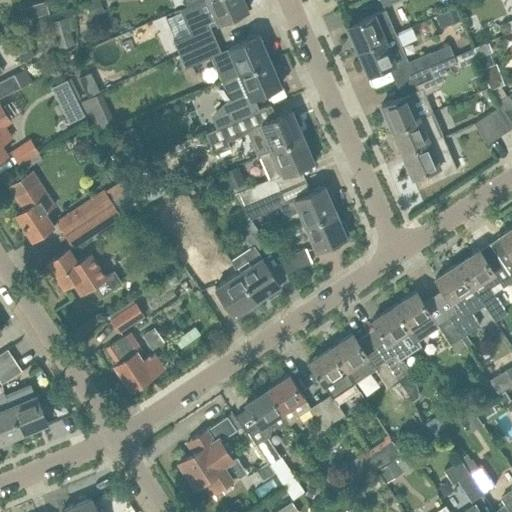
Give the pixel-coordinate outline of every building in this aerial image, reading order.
[(99,0),(91,0),(85,2),(91,15),(103,10),(99,0)] [(186,20),(191,33),(175,39),(180,53),(215,37),(210,25),(248,8),(244,0),(199,0),(189,4),(195,17),(186,20)] [(48,12),(45,1),(36,3),(40,15),(48,12)] [(439,12),(444,25),(460,19),(455,6),(439,12)] [(386,7),(375,13),(347,25),(357,49),(397,32),(386,7)] [(61,47),(73,44),(65,15),(53,19),(61,47)] [(390,63),(408,56),(402,43),(397,32),(357,49),(368,73),(374,70),(386,65),(390,63)] [(185,66),(209,57),(212,67),(219,64),(225,78),(270,59),(259,33),(221,50),(215,37),(180,53),(185,66)] [(487,41),(473,47),(477,56),(491,50),(487,41)] [(414,71),(455,54),(450,43),(426,53),(409,60),(414,71)] [(455,55),(455,54),(414,71),(421,87),(404,94),(381,104),(392,128),(432,111),(424,93),(424,92),(439,85),(443,76),(442,74),(447,71),(445,65),(457,60),(455,55)] [(270,59),(225,78),(236,103),(217,112),(222,125),(248,113),(243,100),(281,84),(270,59)] [(0,94),(21,84),(15,73),(0,80),(0,94)] [(69,78),(53,85),(70,121),(86,113),(77,96),(71,82),(69,78)] [(97,84),(85,90),(88,95),(99,90),(97,84)] [(498,100),(501,105),(508,117),(511,122),(511,100),(507,94),(498,100)] [(0,156),(2,156),(7,152),(1,143),(11,136),(5,126),(11,122),(0,104),(0,103),(0,156)] [(511,126),(511,122),(508,117),(501,105),(484,116),(498,136),(511,126)] [(228,141),(244,134),(247,142),(254,139),(260,153),(303,134),(292,109),(254,126),(248,113),(222,125),(207,132),(216,151),(230,144),(228,141)] [(442,136),(432,111),(392,128),(402,153),(442,136)] [(484,116),(475,122),(477,126),(488,143),(498,136),(484,116)] [(303,134),(260,153),(270,178),(240,190),(245,204),(281,189),(275,176),(314,160),(303,134)] [(127,151),(121,135),(103,142),(113,157),(127,151)] [(412,176),(428,169),(433,180),(456,170),(449,152),(442,136),(402,153),(412,176)] [(44,157),(32,137),(13,149),(21,163),(23,162),(26,167),(44,157)] [(159,177),(148,181),(140,163),(131,167),(145,200),(165,191),(159,177)] [(232,186),(245,181),(238,165),(225,171),(232,186)] [(26,174),(9,185),(24,208),(16,213),(32,238),(37,234),(49,227),(54,224),(46,212),(56,205),(47,191),(40,196),(26,174)] [(325,185),(321,186),(286,201),(281,189),(245,204),(242,206),(252,218),(281,206),(286,216),(300,211),(305,224),(336,210),(325,185)] [(57,220),(65,232),(113,201),(105,189),(57,220)] [(115,199),(122,211),(139,200),(132,189),(115,199)] [(113,201),(65,232),(75,246),(122,215),(113,201)] [(347,235),(336,210),(305,224),(315,249),(347,235)] [(256,251),(267,243),(252,220),(240,228),(256,251)] [(511,226),(499,235),(511,254),(511,258),(511,259),(511,260),(511,268),(508,271),(511,276),(511,226)] [(199,288),(212,279),(189,246),(177,255),(199,288)] [(64,250),(47,261),(63,286),(70,282),(72,281),(80,293),(90,286),(91,285),(99,298),(115,287),(107,275),(107,274),(104,269),(92,251),(78,261),(69,247),(64,250)] [(306,247),(280,258),(286,272),(312,261),(306,247)] [(479,248),(457,262),(460,267),(485,304),(495,320),(508,311),(490,285),(500,278),(505,286),(511,281),(511,276),(508,271),(502,262),(493,269),(490,265),(479,248)] [(269,267),(261,254),(238,270),(252,292),(257,299),(280,284),(269,267)] [(457,262),(435,277),(439,282),(457,310),(447,316),(462,337),(468,333),(473,330),(465,316),(485,304),(460,267),(457,262)] [(257,299),(252,292),(238,270),(215,285),(223,298),(234,314),(257,299)] [(416,290),(394,304),(397,309),(418,340),(440,326),(437,323),(416,290)] [(111,318),(120,329),(144,312),(135,301),(111,318)] [(394,304),(372,319),(375,323),(376,325),(383,335),(394,351),(398,358),(399,358),(420,344),(418,340),(397,309),(394,304)] [(447,316),(437,323),(440,326),(452,344),(462,337),(447,316)] [(141,358),(137,351),(141,349),(129,331),(107,345),(118,362),(115,364),(131,388),(135,386),(153,374),(164,367),(153,350),(141,358)] [(352,332),(330,346),(354,382),(376,368),(374,364),(356,338),(352,332)] [(468,333),(462,337),(467,346),(474,342),(468,333)] [(383,335),(373,341),(384,358),(399,379),(408,373),(409,372),(399,358),(398,358),(394,351),(383,335)] [(462,337),(452,344),(457,353),(467,346),(462,337)] [(330,346),(309,360),(312,365),(320,377),(324,383),(331,394),(333,397),(333,396),(354,382),(330,346)] [(0,367),(14,358),(7,348),(0,352),(0,367)] [(0,378),(2,382),(5,380),(21,369),(14,358),(0,367),(0,378)] [(384,358),(374,364),(376,368),(389,386),(398,380),(399,379),(384,358)] [(511,376),(506,367),(488,378),(498,392),(504,389),(511,383),(511,376)] [(289,374),(267,388),(270,393),(281,410),(288,421),(291,419),(292,422),(300,417),(299,415),(311,406),(303,396),(300,390),(289,374)] [(18,387),(24,399),(10,405),(17,424),(20,432),(47,421),(43,413),(30,382),(18,387)] [(267,388),(245,402),(248,407),(256,419),(260,424),(249,431),(294,497),(304,491),(267,435),(270,433),(272,425),(279,426),(288,421),(281,410),(270,393),(267,388)] [(498,392),(496,394),(503,405),(511,400),(504,389),(498,392)] [(331,394),(321,400),(335,420),(345,414),(338,403),(333,396),(333,397),(331,394)] [(461,416),(473,408),(463,394),(451,402),(461,416)] [(321,400),(311,407),(325,427),(335,420),(321,400)] [(0,408),(0,440),(20,432),(17,424),(10,405),(0,408)] [(203,444),(178,460),(195,485),(203,480),(209,489),(231,474),(225,464),(235,458),(222,437),(235,428),(227,415),(208,427),(208,426),(197,433),(203,444)] [(433,417),(424,423),(432,434),(441,429),(433,417)] [(370,473),(379,467),(401,452),(389,435),(358,456),(370,473)] [(444,468),(453,482),(457,479),(472,501),(484,493),(463,462),(464,462),(460,457),(444,468)] [(472,457),(464,462),(463,462),(484,493),(496,485),(482,463),(478,466),(472,457)] [(506,503),(498,508),(500,511),(511,511),(511,484),(511,489),(501,496),(506,503)] [(308,485),(304,494),(311,498),(316,489),(308,485)] [(97,511),(91,497),(62,510),(62,511),(97,511)] [(196,500),(185,507),(187,511),(201,511),(203,511),(196,500)] [(300,511),(294,500),(273,511),(300,511)] [(451,511),(446,503),(432,511),(451,511)] [(481,511),(476,503),(461,511),(481,511)]
